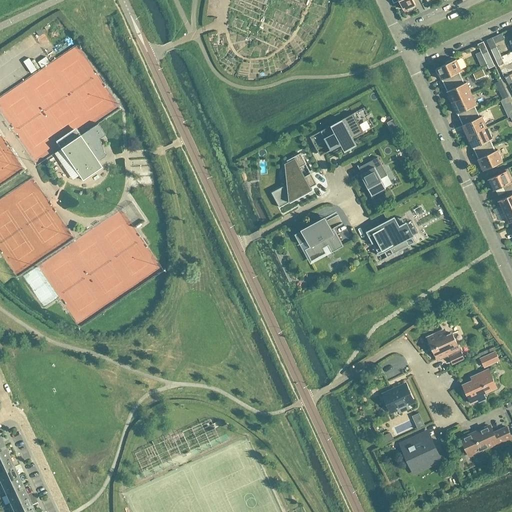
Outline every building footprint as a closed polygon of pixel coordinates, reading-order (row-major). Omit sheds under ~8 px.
[(413,0),(391,0),(393,3),(399,1),(404,10),(407,8),(408,10),(415,7),(414,5),(415,5),(413,0)] [(501,58),(496,47),(492,38),(486,40),(495,60),(501,58)] [(492,62),(487,51),(483,42),(477,44),(486,64),(492,62)] [(45,57),(37,62),(40,67),(48,62),(45,57)] [(28,58),(23,62),(31,73),(36,69),(28,58)] [(504,64),(501,58),(495,60),(498,67),(504,64)] [(461,78),(459,72),(461,71),(456,60),(452,61),(452,60),(445,63),(446,64),(436,68),(437,70),(435,70),(438,77),(440,76),(444,86),(461,78)] [(509,76),(505,68),(500,70),(505,78),(509,76)] [(471,94),(466,82),(464,83),(461,78),(444,86),(449,95),(447,96),(450,103),(471,94)] [(493,84),(497,91),(504,87),(501,80),(493,84)] [(29,82),(0,99),(0,106),(2,110),(2,108),(17,134),(18,138),(28,155),(30,154),(56,139),(45,141),(57,134),(57,131),(49,118),(47,108),(48,108),(42,109),(41,100),(39,98),(32,99),(29,82)] [(477,112),(474,106),(477,105),(471,94),(450,103),(454,111),(455,110),(460,120),(477,112)] [(511,104),(508,97),(501,101),(504,107),(511,104)] [(353,138),(374,127),(364,108),(320,131),(331,150),(341,145),(345,152),(357,145),(353,138)] [(487,128),(482,116),(480,117),(477,112),(460,120),(464,129),(463,130),(466,137),(487,128)] [(94,164),(105,156),(99,139),(105,135),(98,124),(80,135),(75,128),(55,141),(82,180),(98,169),(94,164)] [(396,125),(390,129),(394,135),(400,131),(396,125)] [(493,145),(490,140),(492,139),(487,128),(466,137),(469,144),(471,144),(475,153),(493,145)] [(503,162),(497,150),(495,151),(493,145),(475,153),(480,163),(478,164),(481,170),(483,169),(483,171),(503,162)] [(287,186),(273,193),(280,206),(279,207),(293,200),(292,198),(317,184),(311,173),(305,176),(300,167),(306,164),(300,153),(287,160),(287,162),(284,164),(285,172),(286,172),(289,171),(295,182),(293,183),(292,181),(286,184),(287,186)] [(358,168),(367,184),(365,185),(371,196),(386,188),(381,179),(387,175),(377,157),(358,168)] [(509,168),(509,167),(498,172),(499,174),(488,179),(494,191),(503,186),(506,192),(508,191),(511,189),(511,175),(509,168)] [(511,189),(508,191),(506,192),(508,196),(498,201),(503,212),(511,208),(511,189)] [(511,208),(503,212),(509,223),(511,221),(511,208)] [(500,224),(505,220),(499,210),(494,213),(500,224)] [(339,219),(333,221),(335,228),(342,226),(339,219)] [(374,233),(385,252),(390,249),(393,254),(408,246),(405,240),(413,236),(405,222),(398,226),(395,221),(386,226),(385,223),(381,224),(383,228),(374,233)] [(343,246),(333,228),(323,234),(316,223),(295,235),(304,251),(305,250),(311,261),(326,253),(323,248),(328,245),(332,252),(343,246)] [(464,359),(452,334),(447,336),(444,330),(427,338),(437,360),(448,355),(453,364),(464,359)] [(499,360),(495,352),(480,359),(484,367),(499,360)] [(399,363),(383,371),(391,387),(407,379),(399,363)] [(497,388),(488,369),(471,378),(472,381),(462,385),(469,400),(471,403),(478,400),(479,402),(485,399),(483,394),(497,388)] [(414,402),(405,384),(383,394),(391,412),(398,409),(400,413),(409,409),(407,405),(414,402)] [(398,428),(402,434),(413,428),(409,422),(398,428)] [(511,439),(506,427),(493,433),(490,426),(461,439),(469,456),(497,443),(498,446),(511,439)] [(390,433),(381,437),(383,442),(392,438),(390,433)] [(438,459),(434,452),(436,451),(434,446),(432,446),(428,438),(424,440),(422,434),(403,443),(408,455),(406,456),(410,463),(412,462),(415,470),(437,460),(438,459)] [(0,460),(9,456),(5,446),(0,448),(0,460)] [(0,472),(14,466),(9,456),(0,460),(0,472)] [(1,484),(18,476),(14,466),(0,472),(0,481),(1,483),(1,484)] [(23,486),(18,476),(1,484),(1,483),(0,483),(0,489),(3,496),(6,494),(23,486)] [(27,496),(23,486),(6,494),(10,503),(27,496)] [(17,511),(32,505),(27,496),(10,503),(7,505),(10,511),(17,511)]
